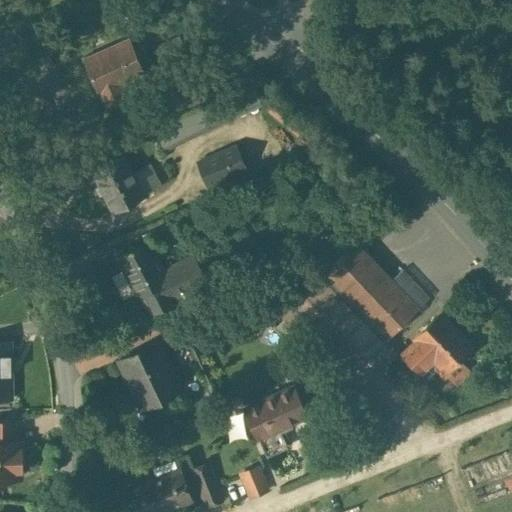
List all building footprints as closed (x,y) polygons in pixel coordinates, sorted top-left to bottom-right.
[(128,38),(84,57),(98,89),(100,88),(107,105),(125,97),(124,95),(118,80),(140,70),(142,70),(128,38)] [(140,70),(118,80),(124,95),(147,85),(140,70)] [(179,129),(169,134),(174,144),(184,139),(179,129)] [(234,146),(199,161),(209,185),(244,170),(234,146)] [(123,155),(93,170),(113,210),(143,195),(123,155)] [(417,309),(352,240),(321,271),(385,339),(417,309)] [(148,243),(117,258),(136,296),(137,296),(166,281),(161,270),(148,243)] [(192,254),(161,270),(166,281),(137,296),(145,313),(175,298),(175,300),(183,296),(184,297),(188,295),(187,294),(207,284),(192,254)] [(321,271),(280,310),(345,378),(385,339),(321,271)] [(470,346),(440,314),(414,338),(416,340),(433,359),(444,370),(470,346)] [(433,359),(416,340),(403,353),(420,371),(433,359)] [(10,342),(0,341),(0,398),(11,398),(10,342)] [(179,391),(157,342),(118,361),(134,394),(145,388),(153,404),(179,391)] [(378,428),(394,413),(367,385),(351,400),(378,428)] [(292,386),(244,408),(265,454),(286,445),(278,427),(306,415),(292,386)] [(14,442),(14,422),(0,421),(0,441),(10,442),(14,442)] [(0,441),(0,485),(1,485),(1,477),(19,477),(19,470),(20,470),(19,449),(18,449),(18,442),(14,442),(10,442),(0,441)] [(202,503),(221,501),(217,460),(198,462),(202,503)] [(250,496),(272,488),(262,462),(240,469),(250,496)] [(174,471),(132,487),(142,511),(168,511),(188,504),(174,471)]
